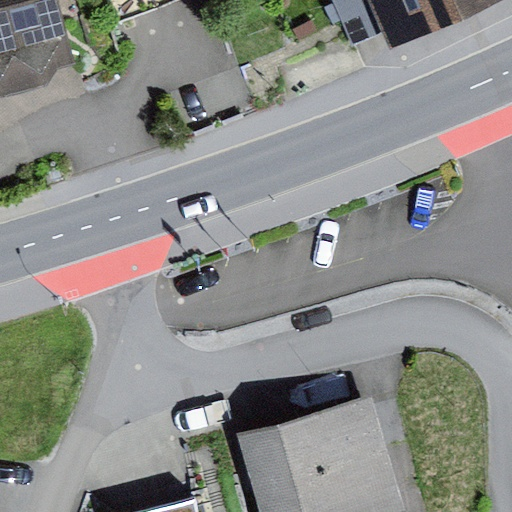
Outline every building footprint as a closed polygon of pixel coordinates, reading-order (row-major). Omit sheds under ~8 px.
[(54,0),(0,0),(0,101),(1,102),(47,91),(58,73),(72,69),(54,0)] [(383,31),(369,0),(334,0),(353,43),(383,31)] [(375,0),(393,42),(493,0),(375,0)] [(374,388),(240,426),(264,511),(346,511),(405,496),(374,388)] [(198,511),(192,491),(114,509),(114,511),(198,511)]
